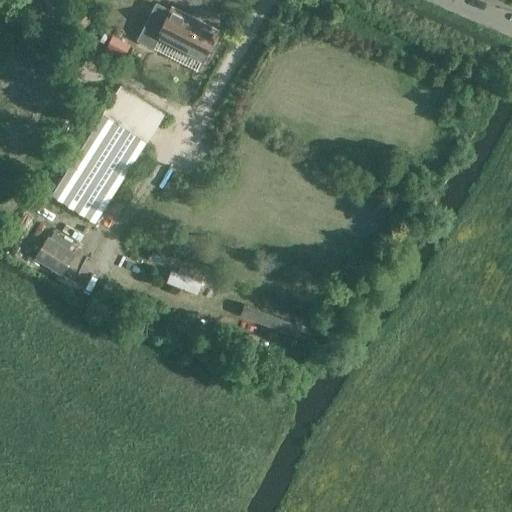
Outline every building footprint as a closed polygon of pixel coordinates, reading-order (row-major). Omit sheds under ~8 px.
[(157,35),(168,12),(154,5),(143,29),(157,35)] [(157,37),(202,60),(218,29),(173,6),(157,37)] [(121,84),(51,193),(95,222),(166,112),(121,84)] [(69,248),(72,243),(55,231),(51,237),(48,235),(34,257),(61,275),(76,253),(69,248)] [(199,291),(204,279),(172,268),(168,280),(199,291)]
